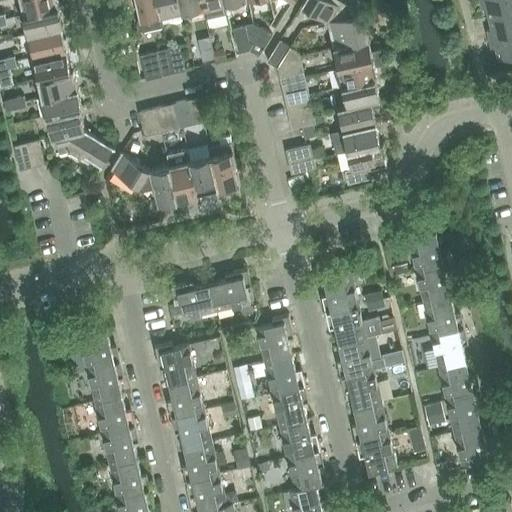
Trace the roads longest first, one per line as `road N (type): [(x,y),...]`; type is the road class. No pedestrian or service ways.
road 1 (residential): [(283,229),(251,87),(228,68),(123,89),(110,76),(92,0)]
road 2 (residential): [(351,511),(351,477),(308,292),(298,286),(283,229)]
road 3 (residential): [(283,229),(379,204),(445,124),(511,107)]
road 4 (residential): [(176,511),(118,266)]
road 5 (residential): [(118,266),(283,229)]
road 6 (residential): [(354,511),(511,471)]
road 7 (residential): [(0,293),(118,266)]
